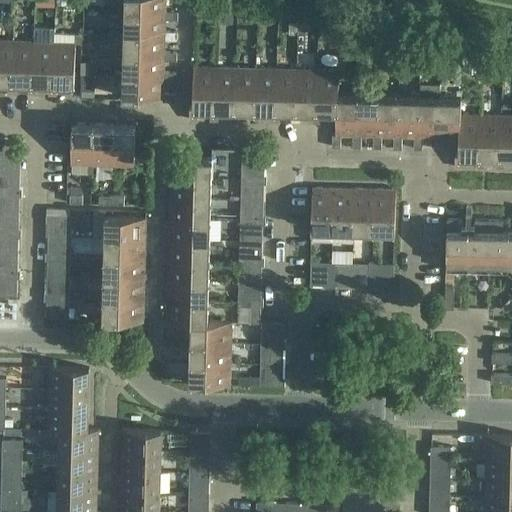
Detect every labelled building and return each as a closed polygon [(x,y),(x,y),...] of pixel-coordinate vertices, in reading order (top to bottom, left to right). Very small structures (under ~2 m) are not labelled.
[(164,13),(164,18),(177,18),(177,10),(164,9),(164,0),(124,0),(124,12),(164,13)] [(164,30),(164,18),(164,13),(124,12),(123,33),(164,34),(164,38),(176,38),(176,30),(164,30)] [(163,50),(164,38),(164,34),(123,33),(123,53),(163,54),(163,59),(176,59),(176,50),(163,50)] [(11,79),(12,39),(0,38),(0,78),(7,79),(11,79)] [(32,80),(33,39),(12,39),(11,79),(7,79),(7,92),(15,92),(15,79),(27,80),(32,80)] [(52,80),(53,40),(33,39),(32,80),(27,80),(27,92),(36,92),(36,80),(48,80),(52,80)] [(52,80),(48,80),(47,93),(56,93),(56,80),(73,81),(74,40),(53,40),(52,80)] [(163,70),(163,59),(163,54),(123,53),(122,74),(163,75),(163,79),(175,79),(175,71),(163,70)] [(213,106),(214,65),(193,65),(192,105),(189,105),(188,118),(197,118),(197,106),(209,106),(213,106)] [(234,107),(235,66),(214,65),(213,106),(209,106),(209,118),(217,119),(218,106),(230,106),(234,107)] [(254,107),(255,66),(235,66),(234,107),(230,106),(229,119),(238,119),(238,107),(250,107),(254,107)] [(275,108),(276,67),(255,66),(254,107),(250,107),(250,119),(258,120),(258,107),(270,107),(275,108)] [(295,108),(296,67),(276,67),(275,108),(270,107),(270,120),(278,120),(279,108),(291,108),(295,108)] [(315,109),(316,68),(296,67),(295,108),(291,108),(290,120),(299,121),(299,108),(311,109),(315,109)] [(337,92),(338,69),(316,68),(315,109),(311,109),(311,121),(319,121),(320,109),(335,109),(336,109),(337,92)] [(162,91),(163,79),(163,75),(122,74),(122,95),(162,96),(162,99),(174,100),(175,91),(162,91)] [(357,93),(337,92),(336,109),(335,109),(335,132),(331,132),(331,145),(340,145),(340,133),(352,133),(356,133),(357,93)] [(377,134),(378,93),(357,93),(356,133),(352,133),(352,146),(360,146),(360,133),(372,134),(377,134)] [(397,134),(398,94),(378,93),(377,134),(372,134),(372,146),(380,146),(381,134),(393,134),(397,134)] [(417,135),(418,94),(398,94),(397,134),(393,134),(392,147),(401,147),(401,134),(413,135),(417,135)] [(438,135),(439,95),(418,94),(417,135),(413,135),(413,147),(421,148),(422,135),(434,135),(438,135)] [(459,112),(460,112),(460,95),(439,95),(438,135),(434,135),(433,148),(442,148),(442,136),(458,136),(459,112)] [(480,113),(460,112),(459,112),(458,136),(457,153),(454,153),(454,165),(462,166),(463,153),(474,153),(479,154),(480,113)] [(499,154),(500,113),(480,113),(479,154),(474,153),(474,166),(483,166),(483,154),(495,154),(499,154)] [(511,113),(500,113),(499,154),(495,154),(495,166),(503,167),(503,154),(511,154),(511,113)] [(91,163),(93,122),(71,121),(70,162),(91,163)] [(112,163),(113,123),(93,122),(91,163),(112,163)] [(113,123),(112,163),(133,164),(135,123),(113,123)] [(10,149),(10,157),(22,157),(22,149),(10,149)] [(170,175),(211,176),(211,155),(171,154),(170,175)] [(253,182),(253,173),(241,173),(240,182),(253,182)] [(253,173),(253,182),(266,182),(266,174),(253,173)] [(210,197),(211,176),(170,175),(170,196),(210,197)] [(0,185),(0,194),(9,195),(9,186),(0,185)] [(22,186),(9,186),(9,195),(21,195),(22,186)] [(332,227),(333,186),(312,186),(310,226),(332,227)] [(352,228),(353,187),(333,186),(332,227),(352,228)] [(373,228),(374,187),(353,187),(352,228),(373,228)] [(374,187),(373,228),(394,229),(395,188),(374,187)] [(81,202),(82,193),(69,193),(69,201),(81,202)] [(111,203),(111,194),(98,194),(98,202),(111,203)] [(111,194),(111,203),(123,203),(123,194),(111,194)] [(210,217),(210,197),(170,196),(169,216),(210,217)] [(58,213),(45,213),(45,221),(58,222),(58,213)] [(104,236),(144,237),(145,215),(104,214),(104,236)] [(252,223),(252,214),(239,214),(239,222),(252,223)] [(252,214),(252,223),(265,223),(265,215),(252,214)] [(209,238),(210,217),(169,216),(169,237),(209,238)] [(466,269),(467,228),(461,228),(461,217),(446,217),(445,268),(466,269)] [(487,269),(488,218),(474,218),(474,228),(467,228),(466,269),(487,269)] [(508,270),(511,259),(511,229),(502,229),(502,218),(488,218),(487,269),(507,269),(508,270)] [(8,227),(8,235),(20,236),(21,227),(8,227)] [(144,257),(144,237),(104,236),(103,256),(144,257)] [(209,258),(209,238),(169,237),(168,257),(209,258)] [(57,259),(57,251),(44,250),(44,259),(57,259)] [(57,251),(57,259),(69,259),(70,251),(57,251)] [(251,255),(243,255),(238,255),(238,263),(251,264),(251,255)] [(264,255),(261,255),(251,255),(251,264),(263,264),(264,255)] [(143,278),(144,257),(103,256),(103,277),(143,278)] [(208,278),(209,258),(168,257),(168,277),(208,278)] [(327,273),(335,273),(335,260),(327,260),(327,273)] [(367,274),(376,274),(376,261),(368,261),(367,274)] [(20,268),(7,268),(7,276),(19,277),(20,268)] [(335,286),(335,273),(327,273),(326,285),(335,286)] [(376,287),(376,274),(367,274),(367,286),(376,287)] [(143,298),(143,278),(103,277),(102,297),(143,298)] [(208,299),(208,278),(168,277),(167,298),(208,299)] [(444,294),(453,294),(453,281),(444,281),(444,294)] [(56,300),(56,291),(43,291),(43,300),(56,300)] [(56,291),(56,300),(68,300),(69,292),(56,291)] [(453,306),(453,294),(444,294),(444,306),(453,306)] [(250,304),(250,296),(237,295),(237,304),(250,304)] [(250,296),(250,304),(262,305),(263,296),(250,296)] [(142,319),(143,298),(102,297),(102,318),(142,319)] [(207,320),(207,319),(208,299),(167,298),(166,319),(190,320),(190,319),(207,320)] [(230,341),(231,320),(207,319),(207,320),(190,319),(190,320),(190,340),(230,341)] [(272,346),(272,338),(260,337),(260,346),(272,346)] [(272,338),(272,346),(285,347),(285,338),(272,338)] [(230,361),(230,341),(190,340),(189,360),(230,361)] [(503,361),(504,353),(491,352),(491,361),(503,361)] [(511,352),(504,353),(503,361),(511,361),(511,352)] [(229,383),(230,361),(189,360),(188,382),(229,383)] [(48,386),(88,387),(88,366),(49,365),(48,386)] [(503,381),(503,373),(490,373),(490,381),(503,381)] [(511,373),(503,373),(503,381),(511,381),(511,373)] [(284,384),(284,376),(271,375),(271,384),(284,384)] [(87,408),(88,387),(48,386),(48,407),(87,408)] [(87,427),(87,408),(48,407),(47,428),(58,428),(58,427),(87,428),(87,427)] [(58,448),(97,449),(97,427),(87,427),(87,428),(58,427),(58,428),(58,448)] [(121,448),(160,449),(161,428),(121,427),(121,448)] [(190,438),(210,439),(210,430),(190,430),(190,438)] [(485,454),(511,455),(511,433),(486,433),(485,454)] [(22,447),(22,438),(2,438),(2,446),(22,447)] [(450,454),(450,446),(450,445),(430,444),(430,453),(450,454)] [(96,469),(97,449),(58,448),(57,468),(96,469)] [(160,470),(160,449),(121,448),(120,469),(160,470)] [(189,459),(209,459),(209,451),(189,450),(189,459)] [(511,475),(511,455),(485,454),(485,475),(511,475)] [(21,467),(21,459),(21,458),(1,458),(1,467),(21,467)] [(449,474),(449,466),(449,465),(429,465),(429,473),(449,474)] [(96,489),(96,469),(57,468),(57,488),(96,489)] [(159,490),(160,470),(120,469),(120,489),(159,490)] [(189,479),(209,480),(209,471),(189,470),(189,479)] [(511,495),(511,475),(485,475),(484,495),(511,495)] [(21,488),(21,480),(21,479),(1,478),(1,487),(21,488)] [(449,494),(449,486),(429,485),(429,494),(449,494)] [(95,510),(96,489),(57,488),(56,509),(95,510)] [(159,510),(159,490),(120,489),(119,509),(159,510)] [(188,500),(208,500),(208,491),(188,491),(188,500)] [(511,511),(511,495),(484,495),(483,511),(511,511)] [(20,508),(20,500),(20,499),(0,499),(0,507),(20,508)] [(262,511),(263,500),(254,500),(254,511),(262,511)] [(284,511),(285,501),(276,501),(275,511),(284,511)] [(304,511),(305,502),(296,501),(295,511),(304,511)] [(324,511),(325,502),(316,502),(316,511),(324,511)]
